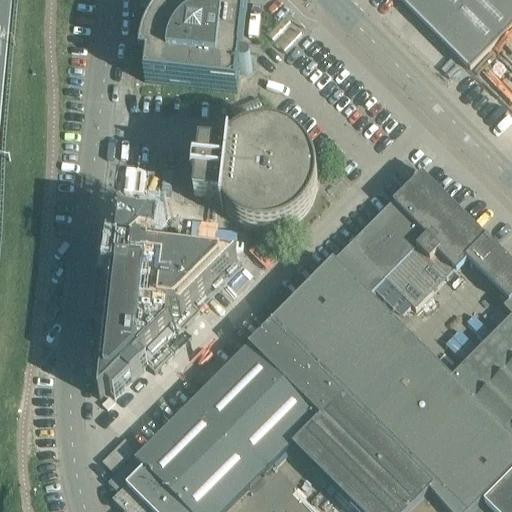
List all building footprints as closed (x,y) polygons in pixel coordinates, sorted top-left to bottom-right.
[(150,29),(149,32),(147,36),(145,40),(144,44),(142,48),(141,53),(141,57),(140,62),(147,62),(145,83),(237,94),(239,75),(247,76),(248,76),(249,75),(250,74),(251,72),(252,71),(252,70),(252,69),(251,68),(250,66),(249,65),(248,65),(240,64),(247,2),(230,0),(180,0),(181,0),(177,2),(173,5),(169,7),(166,10),(163,13),(160,16),(157,20),(154,23),(152,26),(150,29)] [(511,0),(398,0),(470,72),(511,30),(511,0)] [(201,149),(198,168),(195,168),(195,169),(198,170),(197,179),(194,179),(193,180),(197,181),(195,200),(223,204),(222,212),(223,213),(223,210),(225,213),(227,215),(229,218),(232,220),(234,222),(236,224),(239,225),(242,227),(247,230),(250,231),(253,232),(256,232),(259,233),(262,233),(265,233),(269,233),(272,233),(275,233),(278,232),(281,231),(284,230),(287,229),(290,227),(293,226),(298,222),(300,220),(303,218),(305,216),(307,213),(309,211),(310,208),(312,205),(313,202),(314,199),(315,196),(316,193),(317,190),(317,187),(317,184),(317,180),(317,177),(317,174),(316,171),(315,168),(314,165),(313,162),(312,159),(310,156),(309,154),(307,151),(305,148),(303,146),(300,144),(298,142),(295,140),(293,138),(290,137),(287,135),(284,134),(281,133),(278,132),(272,131),(268,131),(262,131),(256,132),(253,133),(250,134),(247,135),(244,136),(241,138),(238,139),(236,141),(233,143),(231,145),(231,143),(229,143),(228,152),(201,149)] [(415,173),(406,164),(395,174),(404,184),(415,173)] [(421,179),(335,266),(369,300),(386,283),(393,291),(412,309),(416,313),(450,279),(451,281),(468,264),(509,306),(511,303),(511,266),(423,178),(422,179),(421,179)] [(135,263),(136,252),(117,250),(114,273),(119,273),(118,280),(114,279),(100,401),(170,332),(171,318),(182,319),(231,271),(238,264),(147,253),(145,264),(135,263)] [(477,511),(511,477),(511,444),(451,382),(369,300),(335,266),(334,265),(138,461),(135,458),(107,486),(119,498),(113,504),(121,511),(230,511),(292,450),(353,511),(415,511),(429,498),(430,498),(441,511),(477,511)] [(511,319),(511,320),(451,382),(511,444),(511,303),(509,306),(504,311),(511,319)] [(109,400),(102,407),(108,412),(114,406),(109,400)] [(125,442),(102,465),(113,476),(136,453),(125,442)] [(511,511),(511,477),(477,511),(511,511)] [(441,511),(430,498),(416,511),(441,511)]
